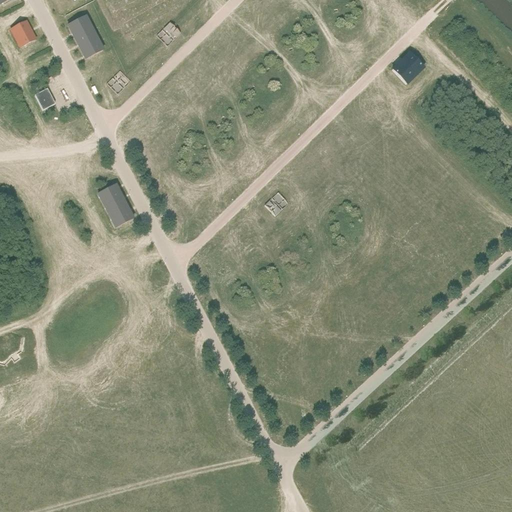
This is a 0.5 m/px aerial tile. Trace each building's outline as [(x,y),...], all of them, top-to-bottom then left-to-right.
[(104,51),(86,16),(65,26),(83,61),(104,51)] [(36,40),(26,21),(9,31),(19,49),(36,40)] [(168,46),(180,35),(169,23),(158,34),(168,46)] [(424,69),(408,53),(390,71),(405,87),(424,69)] [(54,105),(46,90),(34,96),(42,112),(54,105)] [(134,220),(116,185),(96,196),(114,230),(134,220)] [(277,194),(264,208),(275,218),(288,203),(277,194)]
